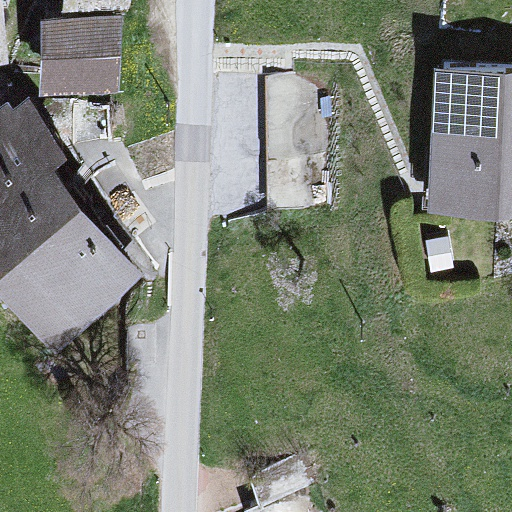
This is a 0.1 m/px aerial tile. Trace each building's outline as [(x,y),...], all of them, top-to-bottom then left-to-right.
[(8,0),(0,0),(0,16),(10,15),(8,0)] [(131,20),(53,21),(53,82),(131,82),(131,20)] [(511,74),(444,73),(441,208),(511,209),(511,74)] [(0,114),(0,243),(8,253),(2,258),(62,335),(145,269),(88,197),(104,184),(25,93),(0,114)] [(316,511),(301,467),(251,484),(260,511),(316,511)]
